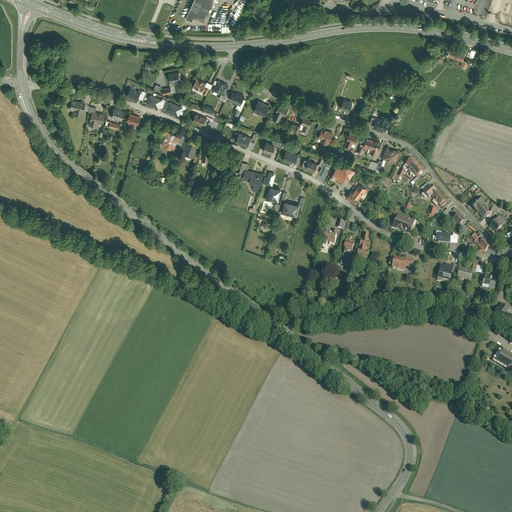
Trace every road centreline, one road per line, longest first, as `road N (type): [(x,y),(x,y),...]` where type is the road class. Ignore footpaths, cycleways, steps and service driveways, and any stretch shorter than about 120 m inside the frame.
road 1 (residential): [(511,255),(421,248),(378,229),(304,173),(150,110),(22,83)]
road 2 (tertiary): [(22,83),(32,115),(71,163),(284,333)]
road 3 (residential): [(234,47),(250,83),(414,148),(458,205),(511,254)]
road 4 (secondary): [(511,51),(411,28),(366,27),(234,47)]
road 5 (residential): [(511,258),(502,293),(487,308),(295,324),(284,333)]
road 6 (residential): [(511,31),(437,11),(354,13),(292,0)]
road 7 (tertiary): [(284,333),(401,428),(410,458),(394,493)]
road 8 (track): [(107,257),(0,448)]
road 9 (secondary): [(234,47),(144,41),(33,4)]
road 10 (track): [(277,328),(243,328),(107,257)]
